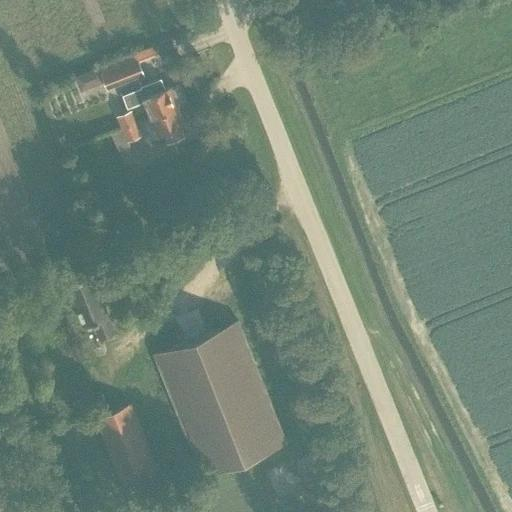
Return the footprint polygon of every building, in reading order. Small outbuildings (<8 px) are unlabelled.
[(99,68),(107,89),(145,74),(136,53),(99,68)] [(89,66),(66,75),(75,99),(98,90),(89,66)] [(143,101),(150,118),(178,107),(178,108),(185,105),(187,103),(181,89),(179,87),(171,90),(170,89),(166,91),(162,79),(123,94),(128,107),(143,101)] [(178,107),(150,118),(159,138),(164,136),(168,144),(185,139),(182,129),(186,128),(178,108),(178,107)] [(119,116),(124,129),(137,124),(132,111),(119,116)] [(141,135),(137,124),(124,129),(112,134),(119,150),(130,146),(128,140),(141,135)] [(64,134),(60,135),(64,147),(74,143),(72,139),(67,141),(64,134)] [(110,316),(111,315),(94,271),(65,281),(83,326),(92,322),(100,340),(117,334),(110,316)] [(288,442),(278,417),(238,319),(155,353),(203,476),(288,442)] [(165,484),(137,417),(132,403),(95,418),(128,498),(165,484)] [(270,494),(285,485),(271,462),(256,472),(270,494)]
